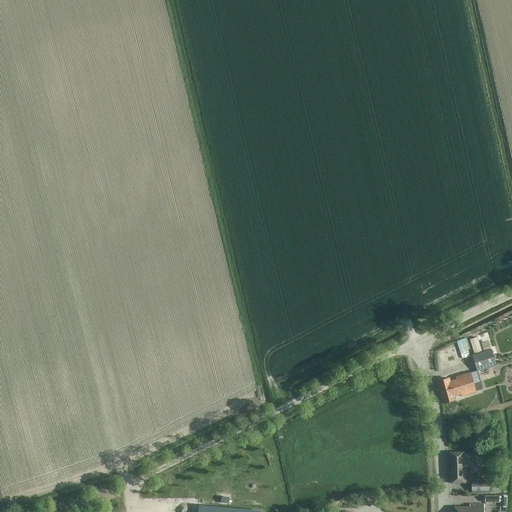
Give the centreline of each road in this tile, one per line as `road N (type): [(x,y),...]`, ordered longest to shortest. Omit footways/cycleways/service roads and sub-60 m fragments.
road 1 (track): [(3,0),(123,488)]
road 2 (tertiary): [(442,511),(438,435),(416,341),(511,300)]
